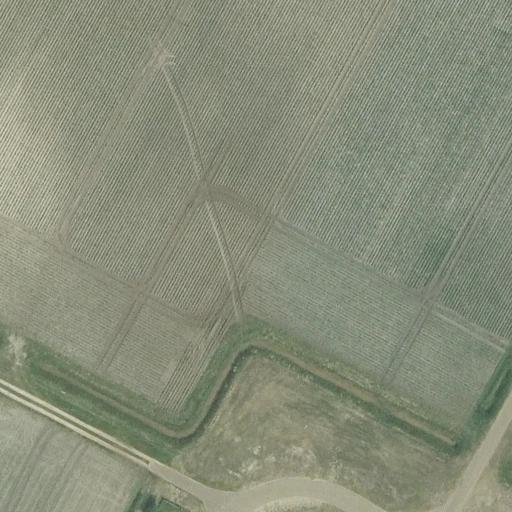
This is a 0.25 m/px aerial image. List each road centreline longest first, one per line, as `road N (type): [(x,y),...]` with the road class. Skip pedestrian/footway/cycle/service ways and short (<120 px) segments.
road 1 (track): [(0,386),(150,465)]
road 2 (unclassified): [(450,511),(511,401)]
